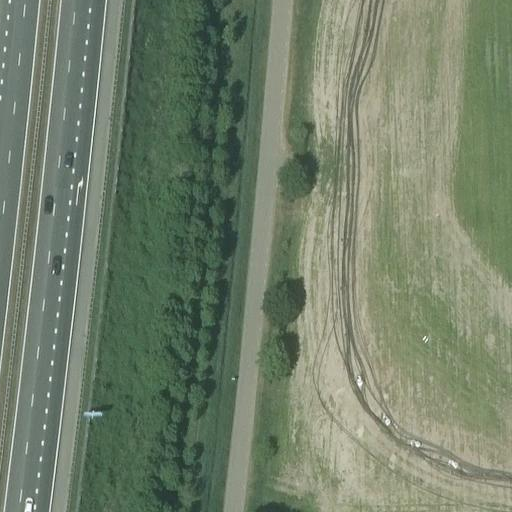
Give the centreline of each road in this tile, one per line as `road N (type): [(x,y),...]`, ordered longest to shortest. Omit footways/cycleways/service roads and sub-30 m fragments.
road 1 (motorway): [(19,511),(77,0)]
road 2 (unclassified): [(231,511),(280,0)]
road 3 (motorway): [(22,0),(0,216)]
